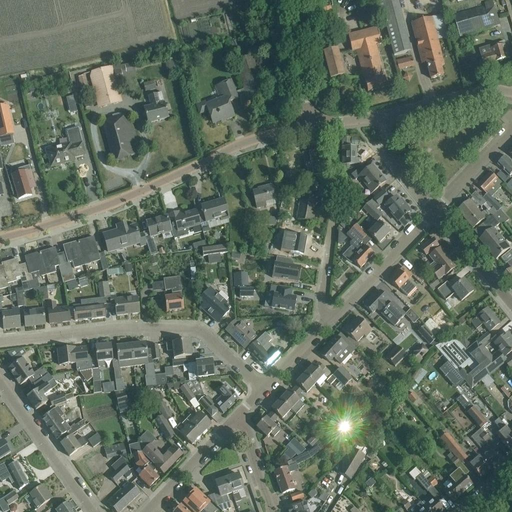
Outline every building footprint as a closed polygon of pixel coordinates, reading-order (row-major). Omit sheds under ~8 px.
[(454,14),(461,37),(500,25),(494,2),(486,5),(454,14)] [(444,65),(437,40),(448,37),(442,15),(411,23),(422,64),(427,63),(431,79),(443,76),(441,66),(444,65)] [(361,68),(368,92),(387,87),(385,78),(384,78),(376,46),(381,44),(376,28),(348,36),(352,52),(357,50),(361,68)] [(479,49),(482,57),(484,65),(495,62),(510,58),(505,41),(497,44),(498,47),(491,49),(490,46),(479,49)] [(324,51),(331,78),(345,74),(337,47),(324,51)] [(250,106),(269,99),(254,54),(234,61),(244,89),(237,91),(242,106),(249,104),(250,106)] [(396,61),(397,61),(399,70),(414,66),(412,57),(396,61)] [(173,59),(165,60),(167,75),(175,73),(173,59)] [(89,73),(98,108),(122,102),(113,66),(89,73)] [(234,117),(229,102),(238,99),(234,89),(231,79),(217,85),(221,97),(205,103),(205,101),(196,104),(200,114),(208,111),(212,122),(226,116),(227,120),(234,117)] [(154,81),(143,84),(145,91),(156,89),(154,81)] [(144,108),(145,114),(148,124),(169,118),(165,103),(161,104),(159,94),(149,97),(151,106),(144,108)] [(8,103),(0,104),(0,135),(11,133),(14,132),(8,103)] [(101,122),(110,152),(113,162),(140,153),(128,114),(119,117),(101,122)] [(85,155),(82,143),(78,128),(67,131),(70,144),(55,148),(55,146),(45,149),(46,155),(48,155),(51,167),(60,164),(60,165),(65,164),(65,163),(74,161),(74,158),(85,155)] [(342,146),(342,165),(356,164),(360,164),(360,159),(356,159),(356,146),(342,146)] [(511,161),(506,156),(498,165),(505,171),(510,176),(511,174),(511,179),(507,185),(511,190),(511,161)] [(370,167),(367,170),(363,165),(351,175),(355,180),(359,177),(367,187),(368,185),(373,191),(371,192),(372,193),(386,181),(379,173),(377,174),(370,167)] [(29,166),(10,172),(11,175),(11,176),(18,199),(32,196),(30,189),(36,188),(29,166)] [(484,198),(488,202),(491,205),(498,212),(494,216),(502,226),(509,220),(500,210),(502,208),(492,198),(505,185),(491,171),(478,185),(488,194),(484,198)] [(498,175),(505,182),(508,179),(501,172),(498,175)] [(297,195),(301,196),(297,219),(313,222),(318,191),(317,190),(318,183),(304,181),(302,188),(299,188),(297,195)] [(253,191),(255,201),(257,209),(266,207),(265,202),(275,199),(274,196),(271,186),(253,191)] [(368,203),(376,210),(380,206),(379,205),(388,197),(383,191),(374,199),(373,199),(368,203)] [(487,203),(483,199),(476,192),(471,196),(473,198),(459,210),(464,216),(463,216),(473,228),(485,218),(487,216),(484,212),(481,214),(477,208),(480,206),(481,207),(485,204),(489,207),(491,205),(488,202),(487,203)] [(385,206),(398,221),(405,216),(408,214),(407,214),(410,211),(404,204),(403,205),(396,197),(385,206)] [(199,219),(202,228),(203,233),(210,232),(207,223),(221,219),(222,221),(229,219),(226,209),(223,200),(201,206),(204,217),(199,219)] [(363,209),(376,221),(382,216),(376,210),(368,203),(363,209)] [(247,208),(245,217),(258,219),(258,224),(275,226),(275,222),(276,222),(277,212),(247,208)] [(173,214),(167,216),(168,217),(170,226),(174,239),(181,237),(188,235),(186,229),(200,225),(199,220),(196,211),(180,215),(179,212),(173,214)] [(353,218),(358,222),(362,217),(358,213),(353,218)] [(493,215),(491,218),(483,224),(489,232),(480,239),(487,247),(488,246),(491,250),(490,251),(497,259),(510,248),(494,229),(500,224),(493,215)] [(146,222),(149,232),(151,237),(171,231),(167,216),(146,222)] [(368,234),(372,237),(379,244),(390,233),(379,222),(368,234)] [(141,247),(147,245),(146,241),(143,234),(138,235),(137,232),(138,232),(137,230),(135,225),(127,228),(125,223),(119,225),(120,230),(110,232),(111,234),(105,235),(104,234),(103,234),(107,244),(109,253),(140,244),(141,247)] [(347,235),(352,240),(350,243),(350,245),(359,253),(352,261),(360,269),(374,254),(361,242),(367,236),(358,227),(356,225),(347,235)] [(279,244),(277,257),(286,258),(290,259),(291,253),(303,255),(306,237),(294,235),(292,246),(279,244)] [(94,237),(78,241),(85,265),(100,260),(103,270),(108,269),(104,253),(98,254),(94,237)] [(148,245),(151,256),(157,255),(152,239),(146,241),(147,245),(148,245)] [(430,256),(434,262),(428,267),(438,280),(446,273),(447,274),(455,267),(440,248),(439,249),(437,246),(438,246),(433,239),(421,248),(426,255),(428,254),(430,256)] [(66,256),(62,257),(69,282),(75,280),(70,263),(72,262),(74,268),(85,265),(78,241),(63,246),(66,256)] [(207,249),(202,249),(203,257),(228,253),(227,246),(207,248),(207,249)] [(55,248),(40,253),(46,275),(56,272),(54,267),(58,266),(63,283),(69,282),(62,257),(58,258),(55,248)] [(28,267),(24,268),(30,290),(40,287),(37,279),(33,281),(31,274),(39,272),(41,277),(46,275),(40,253),(25,257),(28,267)] [(150,258),(152,265),(158,263),(156,256),(150,258)] [(275,262),(272,277),(289,280),(298,281),(301,266),(292,265),(293,261),(291,261),(291,260),(276,257),(275,262)] [(17,259),(1,264),(8,287),(7,284),(17,281),(16,278),(20,277),(24,292),(30,290),(24,268),(20,270),(17,259)] [(0,289),(8,287),(1,264),(0,264),(0,289)] [(403,267),(390,281),(406,296),(413,288),(407,281),(412,276),(421,284),(424,281),(420,277),(421,276),(414,268),(410,273),(403,267)] [(248,273),(233,273),(234,287),(248,286),(248,273)] [(164,297),(165,302),(166,312),(184,310),(182,300),(179,277),(163,279),(165,291),(171,290),(172,296),(164,297)] [(447,282),(439,289),(437,290),(446,301),(455,293),(461,301),(473,291),(464,280),(452,289),(447,282)] [(67,283),(69,290),(70,289),(77,287),(75,283),(76,282),(76,281),(67,283)] [(100,299),(110,298),(110,297),(108,282),(99,284),(100,299)] [(47,287),(40,288),(42,301),(48,300),(47,292),(54,291),(54,285),(47,286),(47,287)] [(271,285),(270,293),(274,294),(271,308),(294,312),(296,297),(290,296),(292,289),(271,285)] [(210,289),(207,293),(200,300),(204,304),(201,308),(218,323),(225,316),(230,310),(224,305),(226,303),(225,302),(228,298),(221,291),(217,295),(210,289)] [(389,300),(380,291),(365,307),(372,314),(376,310),(394,326),(406,314),(392,301),(389,304),(387,302),(389,300)] [(110,298),(111,306),(115,305),(116,316),(139,313),(137,297),(116,300),(116,296),(110,297),(110,298)] [(48,310),(48,314),(50,324),(70,322),(68,308),(56,309),(55,303),(47,304),(48,310)] [(74,312),(73,312),(73,314),(74,314),(75,321),(105,317),(103,305),(82,307),(82,305),(73,306),(74,312)] [(476,329),(483,324),(489,332),(492,330),(500,323),(487,308),(477,317),(471,322),(476,329)] [(3,314),(2,314),(2,320),(4,330),(20,328),(18,309),(13,310),(13,309),(6,310),(7,313),(3,314)] [(24,311),(24,317),(25,327),(45,325),(43,309),(24,311)] [(349,337),(346,340),(356,348),(356,349),(359,345),(357,343),(364,336),(366,338),(372,331),(358,318),(349,327),(347,325),(342,330),(349,337)] [(234,321),(233,323),(226,330),(245,349),(252,342),(256,337),(242,324),(246,320),(238,321),(236,323),(234,321)] [(278,329),(281,335),(287,333),(284,326),(278,329)] [(436,339),(424,326),(417,331),(429,345),(436,339)] [(476,342),(480,347),(482,345),(491,338),(487,333),(476,342)] [(507,333),(501,338),(499,335),(492,340),(505,357),(511,350),(511,343),(510,340),(511,338),(507,333)] [(247,349),(268,370),(281,356),(274,349),(268,343),(270,340),(264,334),(256,341),(255,342),(247,349)] [(333,357),(335,358),(341,364),(356,348),(346,340),(340,334),(337,337),(336,337),(320,354),(327,361),(329,362),(333,357)] [(167,351),(174,350),(174,358),(181,357),(191,356),(189,341),(166,344),(167,351)] [(480,347),(470,355),(457,341),(442,344),(435,347),(471,389),(504,362),(505,361),(498,352),(491,357),(482,345),(480,347)] [(149,377),(155,376),(153,364),(148,364),(145,343),(131,345),(134,367),(147,365),(149,377)] [(414,353),(410,357),(416,363),(429,351),(422,343),(413,352),(414,353)] [(95,346),(97,356),(98,367),(105,366),(104,362),(112,361),(112,355),(110,345),(95,346)] [(131,345),(116,347),(118,357),(118,362),(119,368),(123,368),(134,367),(131,345)] [(151,346),(153,360),(160,359),(158,345),(151,346)] [(385,357),(395,367),(407,356),(397,346),(385,357)] [(57,350),(59,365),(76,363),(77,372),(92,369),(91,355),(87,356),(86,348),(75,349),(75,348),(57,350)] [(18,362),(9,369),(15,378),(14,379),(18,384),(19,384),(20,385),(28,380),(32,385),(48,374),(43,367),(33,374),(22,359),(19,354),(15,357),(18,362)] [(187,359),(172,361),(173,367),(183,366),(188,365),(188,364),(187,359)] [(214,376),(212,361),(188,364),(188,365),(183,366),(184,372),(188,371),(189,382),(198,381),(197,378),(214,376)] [(330,373),(319,363),(315,366),(313,364),(295,383),(297,385),(291,392),(289,390),(271,409),(273,411),(266,418),(265,418),(256,427),(267,437),(270,433),(274,437),(280,431),(272,423),(278,416),(281,419),(290,409),(296,415),(304,405),(302,403),(306,399),(300,393),(303,390),(306,393),(323,375),(326,377),(330,373)] [(115,364),(113,365),(115,381),(121,380),(120,369),(115,364)] [(333,375),(344,386),(351,379),(340,368),(333,375)] [(92,370),(93,382),(94,393),(113,391),(113,384),(106,385),(107,387),(101,388),(99,369),(92,370)] [(65,379),(64,374),(50,377),(48,375),(33,385),(37,390),(27,398),(36,410),(47,402),(43,396),(51,390),(57,386),(54,381),(65,379)] [(166,385),(165,375),(160,376),(159,375),(155,376),(156,386),(166,385)] [(199,406),(200,405),(212,417),(217,412),(217,411),(218,409),(223,414),(239,398),(231,391),(225,385),(218,391),(222,395),(214,403),(207,396),(203,380),(198,381),(189,382),(184,382),(199,406)] [(195,409),(199,406),(184,382),(166,385),(168,389),(173,388),(174,390),(180,389),(195,409)] [(511,396),(511,397),(502,386),(500,389),(510,400),(509,400),(511,403),(511,396)] [(153,397),(158,406),(166,420),(171,417),(163,403),(157,392),(156,393),(152,387),(147,387),(147,388),(153,397)] [(149,399),(153,397),(147,388),(145,389),(144,388),(136,389),(138,400),(146,398),(145,393),(149,399)] [(77,396),(75,389),(71,390),(70,389),(62,392),(63,394),(50,400),(52,407),(66,402),(79,397),(78,396),(77,396)] [(115,396),(117,404),(127,401),(125,393),(115,396)] [(396,393),(388,400),(392,405),(400,397),(396,393)] [(407,397),(415,407),(421,403),(413,393),(407,397)] [(79,397),(66,402),(69,410),(81,406),(79,397)] [(459,404),(481,429),(487,423),(473,408),(470,404),(463,401),(459,404)] [(42,418),(57,440),(59,438),(62,442),(85,425),(84,420),(73,427),(73,426),(69,428),(65,423),(63,424),(59,419),(64,415),(58,407),(42,418)] [(190,416),(186,421),(201,435),(211,425),(204,418),(199,414),(194,419),(190,416)] [(162,416),(155,420),(167,441),(175,436),(162,416)] [(501,441),(511,452),(511,450),(511,433),(501,422),(499,419),(494,422),(500,430),(496,433),(502,440),(501,441)] [(511,428),(504,420),(501,422),(511,433),(511,428)] [(180,434),(185,438),(192,445),(201,435),(186,421),(182,425),(185,428),(180,434)] [(336,431),(339,434),(345,427),(342,424),(336,431)] [(377,426),(366,439),(370,442),(380,429),(377,426)] [(471,437),(480,448),(486,443),(493,451),(498,448),(481,429),(471,437)] [(97,434),(88,441),(93,448),(103,441),(97,434)] [(314,435),(307,442),(312,447),(320,440),(314,435)] [(455,457),(461,463),(464,460),(481,478),(490,470),(478,455),(473,460),(469,456),(466,458),(447,435),(441,440),(451,452),(455,457)] [(60,445),(69,457),(77,451),(87,444),(83,437),(76,442),(72,437),(60,445)] [(370,444),(364,437),(359,441),(365,448),(370,444)] [(154,465),(157,467),(164,474),(183,455),(174,447),(168,453),(167,452),(163,456),(150,444),(144,439),(141,443),(142,452),(155,464),(154,465)] [(0,459),(11,452),(3,441),(0,442),(0,459)] [(104,448),(107,459),(126,454),(123,443),(104,448)] [(340,471),(351,478),(368,450),(357,444),(340,471)] [(311,458),(319,452),(315,447),(308,452),(287,463),(289,467),(274,472),(282,494),(294,490),(289,473),(298,470),(296,465),(311,458)] [(290,459),(296,453),(290,447),(284,454),(290,459)] [(474,450),(478,455),(490,470),(500,461),(491,450),(483,457),(476,449),(474,450)] [(462,473),(466,469),(461,463),(455,457),(451,460),(459,469),(462,473)] [(111,467),(115,472),(110,477),(115,483),(129,470),(124,464),(126,462),(121,458),(111,467)] [(0,480),(1,482),(9,478),(12,484),(14,482),(19,490),(29,485),(17,462),(12,465),(9,461),(0,465),(0,480)] [(139,476),(143,481),(150,488),(159,478),(143,462),(138,466),(143,472),(139,476)] [(433,487),(428,481),(416,468),(408,474),(414,481),(416,479),(427,491),(428,490),(433,496),(438,493),(433,487)] [(459,469),(449,478),(450,479),(462,494),(472,485),(466,478),(462,473),(459,469)] [(246,496),(238,474),(226,479),(231,493),(232,493),(235,503),(241,501),(241,498),(246,496)] [(432,477),(428,481),(433,487),(437,483),(432,477)] [(222,511),(230,508),(228,503),(226,495),(231,493),(226,479),(215,482),(219,493),(207,497),(222,511)] [(443,491),(446,495),(453,502),(462,494),(450,479),(448,481),(451,485),(443,491)] [(121,490),(115,496),(107,502),(115,511),(120,511),(140,494),(131,484),(122,491),(121,490)] [(43,485),(35,491),(30,495),(34,501),(32,503),(36,510),(51,499),(46,494),(48,492),(43,485)] [(312,498),(317,493),(319,490),(315,487),(313,489),(313,490),(308,495),(312,498)] [(195,489),(189,496),(206,511),(215,511),(217,510),(203,496),(195,489)] [(19,499),(14,492),(0,501),(0,504),(4,510),(19,499)] [(302,492),(290,496),(292,502),(304,498),(302,492)] [(323,492),(319,498),(324,502),(328,495),(323,492)] [(396,498),(401,504),(406,510),(411,506),(400,493),(395,497),(396,498)] [(206,511),(189,496),(183,502),(191,509),(193,511),(206,511)] [(441,511),(444,509),(438,502),(435,499),(431,502),(427,499),(422,503),(429,511),(441,511)] [(72,511),(75,511),(68,502),(55,510),(56,511),(72,511)] [(308,511),(305,502),(287,508),(288,511),(308,511)] [(423,509),(419,511),(429,511),(422,503),(420,505),(423,509)]
